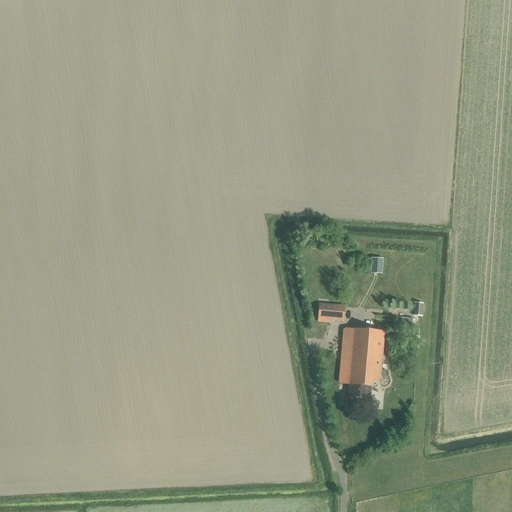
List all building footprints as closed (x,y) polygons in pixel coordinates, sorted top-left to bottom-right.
[(370,274),(383,275),(384,259),(371,258),(370,274)] [(328,319),(341,321),(343,307),(320,303),(317,320),(328,321),(328,319)] [(414,303),(413,316),(421,317),(423,304),(414,303)] [(401,319),(400,327),(412,328),(413,319),(401,319)] [(386,371),(380,371),(383,333),(343,329),(339,385),(348,385),(347,398),(370,400),(372,380),(379,381),(379,377),(385,377),(386,371)]
